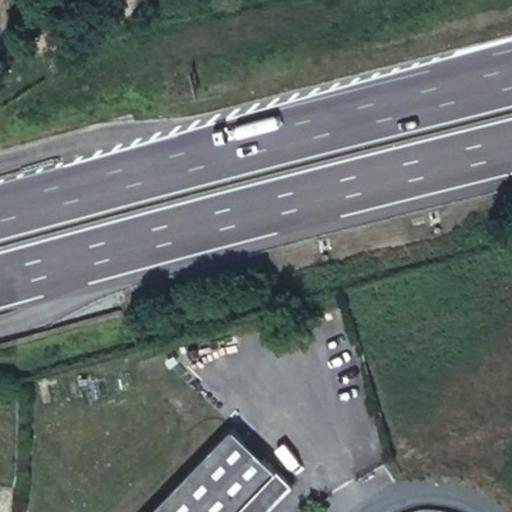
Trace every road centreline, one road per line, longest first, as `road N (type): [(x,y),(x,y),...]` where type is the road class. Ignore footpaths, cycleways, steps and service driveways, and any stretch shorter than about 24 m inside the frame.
road 1 (motorway): [(0,278),(511,147)]
road 2 (motorway): [(511,80),(0,210)]
road 3 (residential): [(360,511),(424,486),(466,495),(492,511)]
